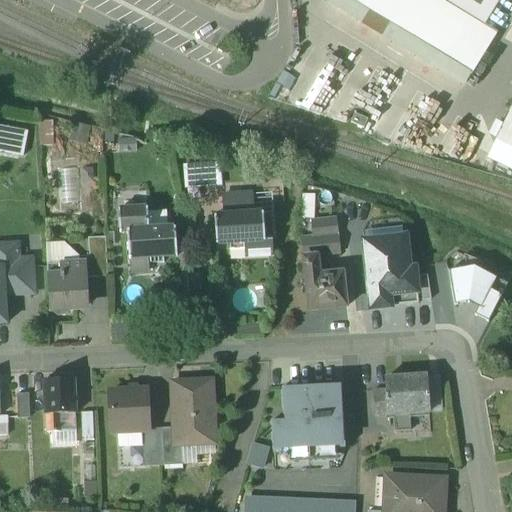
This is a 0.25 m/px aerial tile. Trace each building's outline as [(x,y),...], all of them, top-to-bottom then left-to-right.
[(484,27),(440,0),(347,0),(471,77),(497,35),(484,27)] [(500,0),(440,0),(484,27),(500,0)] [(511,107),(497,137),(511,144),(511,107)] [(367,120),(355,115),(351,123),(363,129),(367,120)] [(185,167),(186,188),(223,186),(222,165),(185,167)] [(314,218),(315,196),(303,195),(302,218),(314,218)] [(225,217),(258,215),(256,196),(224,199),(225,217)] [(147,210),(118,212),(119,234),(127,233),(148,231),(147,210)] [(225,217),(214,218),(216,246),(229,245),(230,251),(243,250),(243,244),(244,244),(264,243),(264,239),(262,215),(258,215),(225,217)] [(335,222),(309,225),(311,240),(337,237),(335,222)] [(148,231),(127,233),(129,261),(150,259),(150,266),(164,265),(163,259),(177,258),(175,230),(148,231)] [(311,240),(300,242),(302,260),(315,259),(339,256),(337,237),(311,240)] [(272,238),(264,239),(264,243),(244,244),(245,260),(273,258),(272,238)] [(105,239),(88,240),(89,257),(88,258),(78,258),(79,264),(80,264),(83,268),(84,280),(107,279),(105,239)] [(409,271),(406,239),(363,244),(371,311),(418,306),(418,302),(415,279),(414,271),(409,271)] [(0,269),(4,269),(5,297),(33,296),(32,260),(19,261),(18,246),(0,247),(0,269)] [(315,259),(303,260),(305,279),(318,277),(315,259)] [(79,264),(47,266),(49,313),(53,313),(57,317),(65,316),(69,312),(82,311),(86,308),(84,280),(83,268),(80,264),(79,264)] [(488,324),(507,287),(493,279),(474,270),(474,269),(448,274),(454,308),(471,305),(478,308),(474,317),(488,324)] [(200,274),(188,275),(190,302),(201,301),(200,274)] [(305,279),(304,279),(309,313),(345,308),(341,275),(318,277),(305,279)] [(428,278),(415,279),(418,302),(430,301),(428,278)] [(134,318),(110,320),(111,344),(135,342),(134,318)] [(261,324),(234,325),(234,337),(262,335),(261,324)] [(426,379),(384,382),(385,392),(387,417),(429,414),(426,379)] [(75,381),(45,382),(46,413),(59,412),(76,412),(75,381)] [(210,383),(171,385),(174,429),(174,447),(181,447),(197,446),(196,434),(207,434),(206,417),(212,417),(210,383)] [(286,410),(286,415),(286,426),(278,426),(278,425),(274,425),(275,454),(344,453),(341,391),(286,394),(286,410)] [(146,392),(109,394),(111,434),(141,432),(148,432),(148,431),(146,392)] [(385,392),(371,393),(373,419),(387,417),(385,392)] [(28,395),(16,396),(18,419),(29,419),(28,395)] [(59,412),(46,413),(47,430),(59,430),(59,412)] [(174,447),(174,429),(161,430),(163,467),(182,466),(181,447),(174,447)] [(161,430),(148,431),(148,432),(141,432),(143,468),(163,467),(161,430)] [(247,466),(263,470),(268,451),(251,447),(247,466)] [(441,511),(443,483),(386,481),(384,511),(441,511)] [(248,500),(247,511),(355,511),(356,506),(248,500)]
